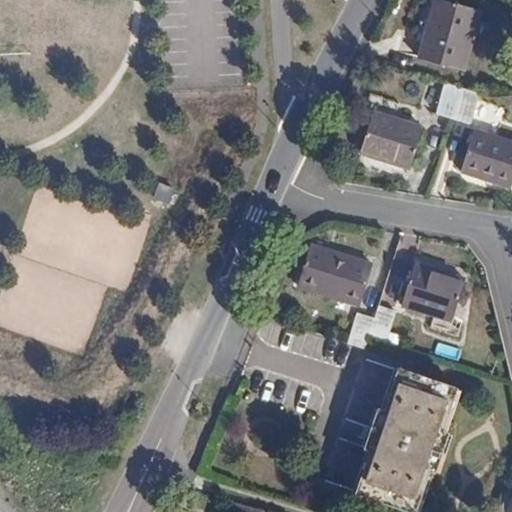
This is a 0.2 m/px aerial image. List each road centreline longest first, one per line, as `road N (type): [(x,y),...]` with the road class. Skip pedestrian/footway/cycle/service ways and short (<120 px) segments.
road 1 (residential): [(276,187),(129,511)]
road 2 (residential): [(276,187),(500,231)]
road 3 (residential): [(369,0),(283,171)]
road 4 (residential): [(277,0),(283,171)]
road 5 (unknown): [(150,465),(289,511)]
